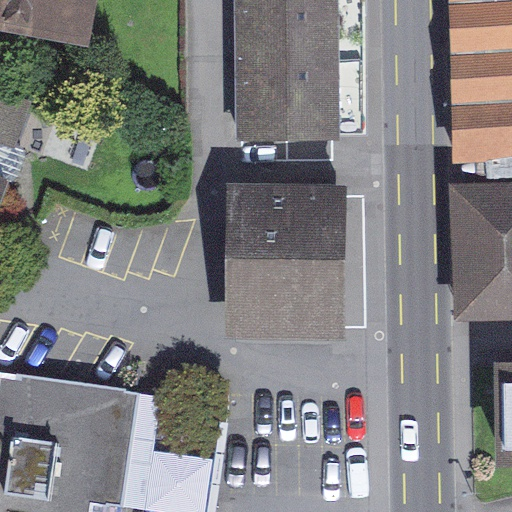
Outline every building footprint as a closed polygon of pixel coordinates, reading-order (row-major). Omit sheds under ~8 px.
[(0,0),(0,21),(93,41),(101,0),(0,0)] [(372,0),(249,0),(251,133),(374,132),(372,0)] [(511,0),(464,0),(467,156),(511,153),(511,0)] [(0,83),(0,222),(40,97),(0,83)] [(511,180),(469,181),(472,315),(511,313),(511,180)] [(356,198),(236,197),(235,320),(355,321),(356,198)] [(0,380),(0,511),(90,511),(92,501),(120,504),(133,396),(0,380)]
